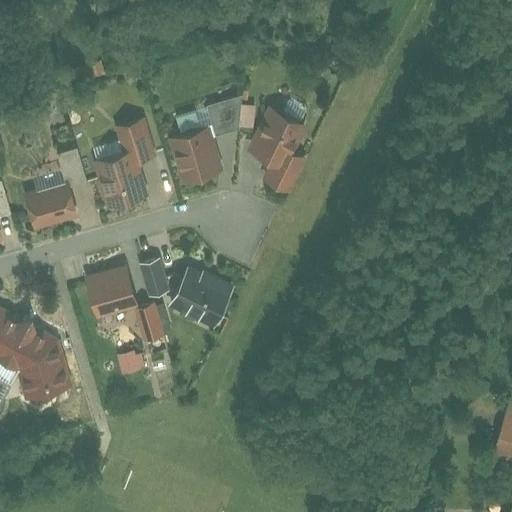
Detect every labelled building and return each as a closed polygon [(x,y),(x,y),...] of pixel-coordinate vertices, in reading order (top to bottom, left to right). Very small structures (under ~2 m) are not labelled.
[(240,126),(241,92),(206,102),(211,120),(215,133),(240,126)] [(309,122),(270,102),(249,145),(273,156),(265,173),(290,186),(306,154),(296,148),(309,122)] [(157,151),(146,113),(118,121),(124,144),(93,153),(107,200),(150,188),(141,155),(157,151)] [(215,133),(211,120),(170,131),(183,175),(224,164),(215,133)] [(0,209),(11,206),(2,175),(0,176),(0,209)] [(77,209),(68,179),(28,191),(36,221),(77,209)] [(169,283),(160,253),(141,258),(150,289),(169,283)] [(212,320),(231,281),(189,260),(169,299),(212,320)] [(139,301),(127,261),(88,272),(100,312),(134,303),(139,301)] [(139,301),(134,303),(143,336),(164,330),(154,297),(139,301)] [(0,353),(20,364),(30,395),(73,382),(60,335),(29,320),(0,305),(0,353)] [(144,344),(123,350),(129,370),(150,364),(144,344)] [(487,453),(511,460),(511,398),(505,396),(487,453)] [(84,406),(64,414),(68,426),(89,419),(84,406)]
